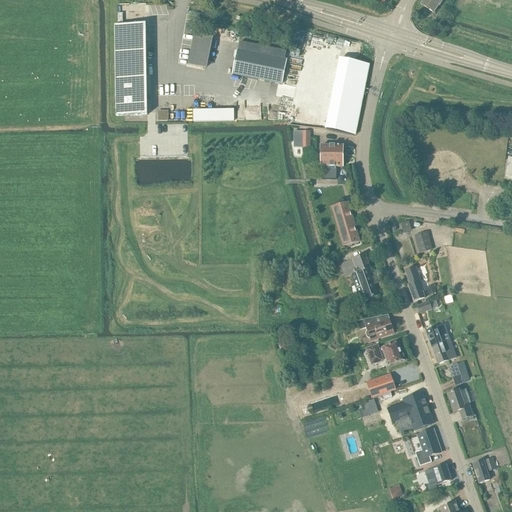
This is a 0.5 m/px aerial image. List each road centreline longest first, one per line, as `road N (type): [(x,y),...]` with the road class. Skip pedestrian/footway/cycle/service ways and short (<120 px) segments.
road 1 (unclassified): [(476,511),(364,176),(365,136),(391,33)]
road 2 (tertiary): [(511,72),(391,33)]
